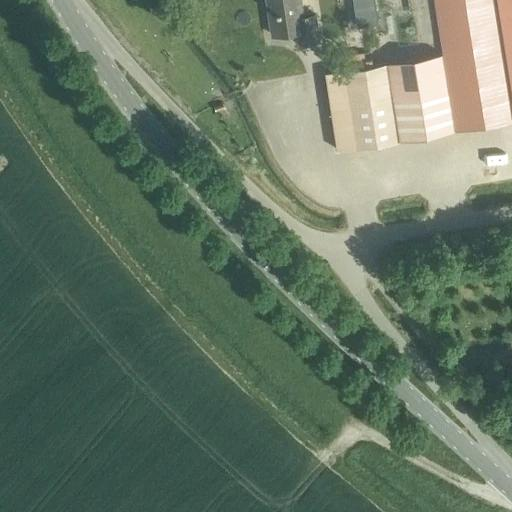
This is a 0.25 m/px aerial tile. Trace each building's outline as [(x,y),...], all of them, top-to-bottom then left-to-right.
[(266,0),(272,34),(296,30),(298,42),(318,39),(314,14),(302,16),(299,0),(266,0)] [(377,0),(355,0),(359,26),(381,23),(377,0)] [(435,0),(444,52),(456,130),(511,121),(511,106),(495,0),(435,0)] [(511,0),(497,0),(511,90),(511,0)] [(384,61),(396,141),(456,130),(444,52),(399,59),(384,61)] [(384,61),(324,70),(336,149),(396,141),(384,61)] [(251,80),(272,129),(286,123),(265,74),(251,80)]
